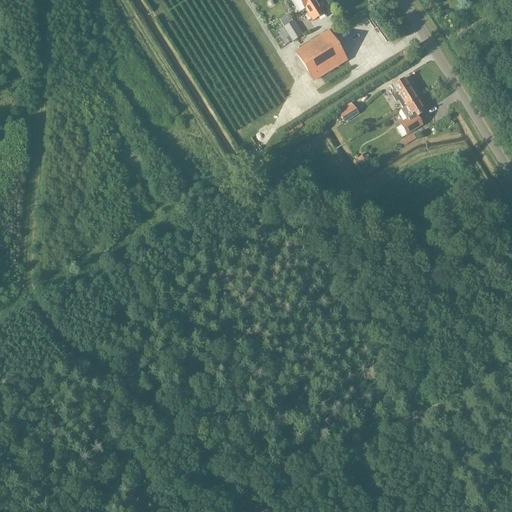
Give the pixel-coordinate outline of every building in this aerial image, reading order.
[(296,17),(303,15),(297,0),(292,0),(290,1),(296,17)] [(316,2),(318,0),(298,0),(304,9),(305,9),(312,21),(324,14),(316,2)] [(303,36),(302,34),(293,21),(276,32),(285,45),(291,41),(292,42),(303,36)] [(347,61),(328,31),(295,52),(313,82),(321,77),(347,61)] [(417,100),(409,87),(404,79),(393,86),(398,93),(392,97),(395,102),(398,100),(403,108),(406,106),(417,100)] [(423,125),(418,116),(425,112),(417,100),(406,106),(403,108),(400,110),(406,120),(399,124),(406,135),(423,125)] [(358,114),(352,106),(350,102),(336,111),(344,123),(358,114)]
